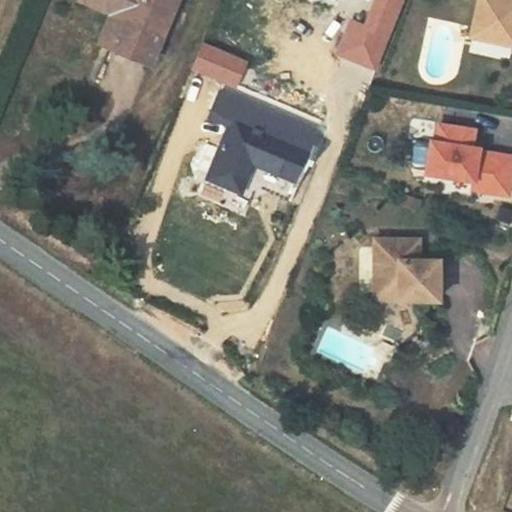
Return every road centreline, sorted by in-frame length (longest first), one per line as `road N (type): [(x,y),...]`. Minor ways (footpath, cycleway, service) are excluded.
road 1 (tertiary): [(0,244),(403,511)]
road 2 (residential): [(442,511),(511,320)]
